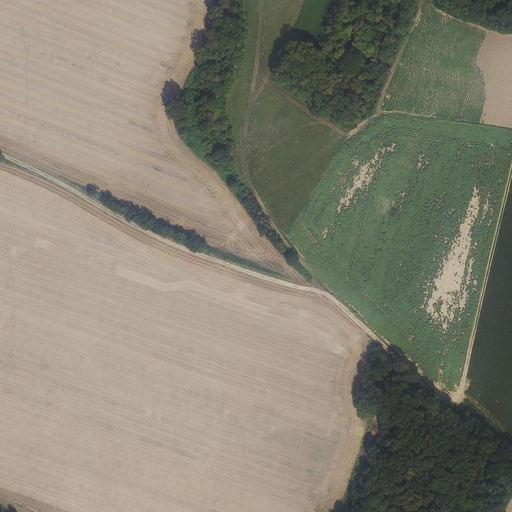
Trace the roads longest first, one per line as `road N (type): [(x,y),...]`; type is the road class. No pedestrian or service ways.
road 1 (track): [(261,0),(242,156),(247,181),(329,294),(511,471)]
road 2 (track): [(0,155),(188,250),(329,294)]
road 3 (track): [(446,403),(459,388),(511,173)]
